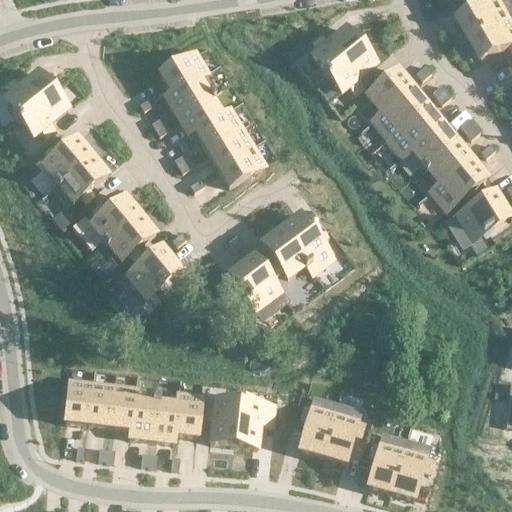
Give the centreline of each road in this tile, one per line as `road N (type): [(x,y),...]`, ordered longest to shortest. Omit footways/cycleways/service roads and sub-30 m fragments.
road 1 (residential): [(0,290),(15,430),(26,465),(44,479),(150,501),(245,500),(302,511)]
road 2 (residential): [(292,182),(199,234),(107,107),(80,22)]
road 3 (residential): [(511,150),(406,0)]
road 4 (unclassified): [(202,6),(80,22)]
